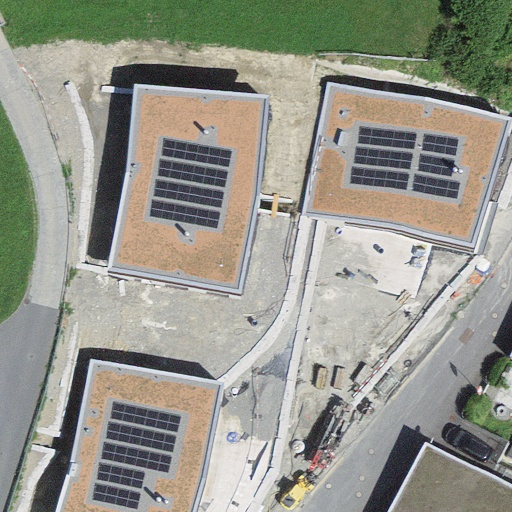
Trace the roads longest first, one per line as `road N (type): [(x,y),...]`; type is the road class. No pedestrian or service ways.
road 1 (residential): [(0,473),(58,247),(48,169),(0,80)]
road 2 (residential): [(349,511),(511,275)]
